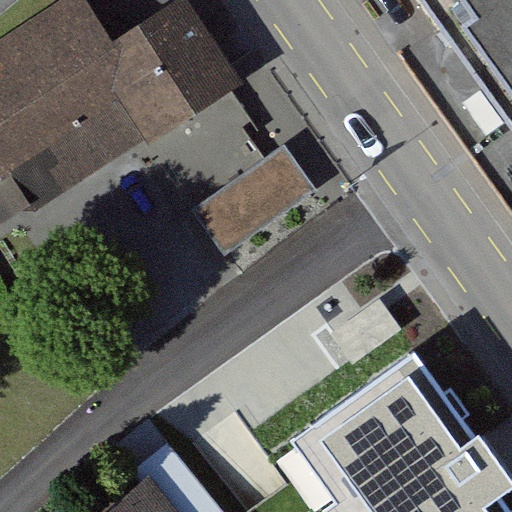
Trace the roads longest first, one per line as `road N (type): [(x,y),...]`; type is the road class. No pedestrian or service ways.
road 1 (unclassified): [(423,189),(0,511)]
road 2 (secondary): [(289,0),(423,189)]
road 3 (secondary): [(423,189),(511,310)]
